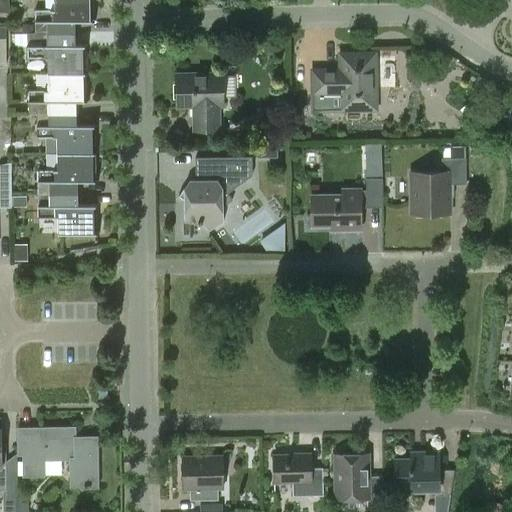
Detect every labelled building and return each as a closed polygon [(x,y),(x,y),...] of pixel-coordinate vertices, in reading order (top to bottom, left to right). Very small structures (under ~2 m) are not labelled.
[(94,0),(54,0),(54,10),(36,10),(36,22),(23,22),(23,27),(14,28),(15,36),(28,35),(75,35),(75,21),(94,21),(94,0)] [(9,2),(0,1),(0,12),(10,12),(9,2)] [(75,35),(28,35),(28,58),(49,58),(49,74),(86,74),(86,46),(75,46),(75,35)] [(347,92),(347,109),(377,109),(376,52),(340,53),(341,70),(314,70),(314,93),(347,92)] [(86,74),(49,74),(49,91),(29,91),(29,115),(36,114),(76,113),(76,102),(87,102),(86,74)] [(219,130),(219,106),(224,106),(223,74),(177,75),(178,107),(195,107),(195,131),(219,130)] [(76,113),(36,114),(37,126),(37,138),(57,138),(58,154),(96,153),(96,125),(76,125),(76,113)] [(365,144),(365,160),(381,159),(381,143),(365,144)] [(277,157),(277,148),(257,149),(257,158),(277,157)] [(96,153),(58,154),(58,170),(38,170),(38,195),(78,194),(77,182),(96,182),(96,153)] [(195,159),(195,180),(190,180),(179,196),(185,200),(185,222),(199,222),(200,224),(203,222),(209,232),(224,222),(224,207),(233,200),(229,194),(252,177),(252,157),(195,159)] [(467,158),(450,158),(442,158),(442,171),(410,172),(411,212),(452,212),(451,183),(468,183),(467,158)] [(0,207),(11,207),(11,164),(0,165),(0,207)] [(367,178),(367,188),(343,188),(343,194),(312,194),(312,225),(341,225),(341,230),(361,230),(360,207),(383,207),(383,178),(367,178)] [(78,194),(38,195),(38,218),(59,217),(59,234),(97,234),(97,205),(78,206),(78,194)] [(25,196),(12,196),(12,206),(23,206),(25,206),(25,196)] [(0,429),(0,491),(16,491),(16,462),(1,462),(1,430),(0,429)] [(84,486),(84,489),(98,488),(97,437),(74,438),(74,440),(40,441),(40,429),(18,430),(18,456),(23,456),(23,477),(44,477),(44,460),(70,460),(71,486),(84,486)] [(422,458),(395,459),(396,485),(413,484),(413,488),(440,488),(439,451),(422,451),(422,458)] [(369,452),(336,453),(336,497),(369,497),(369,500),(384,499),(383,475),(369,475),(369,452)] [(293,495),(313,494),(323,494),(323,467),(312,467),(312,453),(274,454),(274,482),(293,481),(293,495)] [(218,498),(218,487),(223,487),(223,456),(183,456),(183,488),(191,487),(191,499),(218,498)] [(447,511),(450,498),(451,493),(435,493),(435,511),(447,511)] [(16,499),(16,511),(28,511),(29,498),(16,499)] [(3,511),(16,511),(16,499),(3,499),(3,511)] [(489,501),(486,511),(501,511),(503,504),(489,501)]
